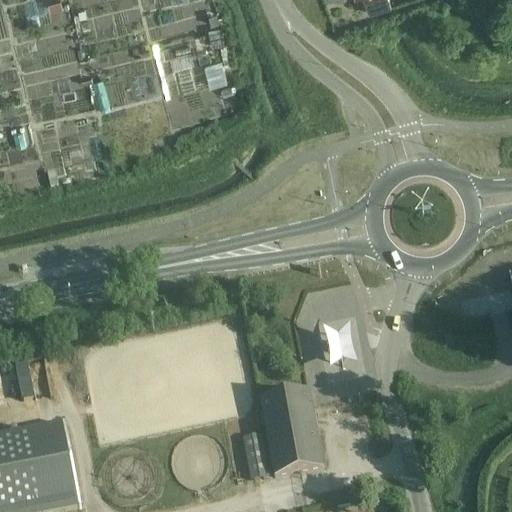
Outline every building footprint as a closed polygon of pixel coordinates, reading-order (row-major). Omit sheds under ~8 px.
[(364,0),(368,14),(391,7),(388,0),(364,0)] [(61,2),(49,5),(51,12),(63,9),(61,2)] [(200,16),(202,44),(222,42),(220,15),(200,16)] [(99,73),(89,77),(98,105),(108,101),(99,73)] [(456,309),(500,306),(498,288),(455,292),(456,309)] [(353,332),(340,341),(325,336),(332,358),(332,378),(345,367),(361,374),(354,355),(353,332)] [(76,357),(65,359),(68,375),(79,373),(76,357)] [(323,470),(312,407),(310,394),(260,403),(273,478),(323,470)] [(0,511),(72,511),(79,511),(63,427),(0,439),(0,511)] [(265,446),(252,449),(257,475),(270,472),(265,446)]
